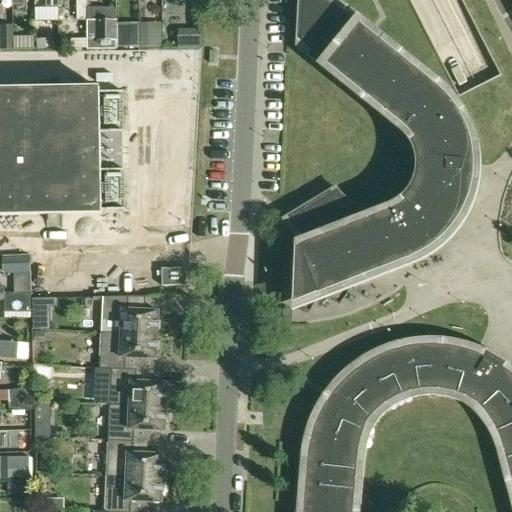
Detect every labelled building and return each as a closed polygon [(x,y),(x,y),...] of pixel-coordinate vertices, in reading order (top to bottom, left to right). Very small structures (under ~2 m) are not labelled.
[(76,0),(77,21),(87,21),(87,0),(76,0)] [(283,219),(281,220),(285,226),(290,232),(294,237),(297,241),(296,241),(292,312),(393,273),(414,265),(421,262),(427,259),(433,255),(439,251),(445,246),(450,241),(455,236),(460,229),(464,223),(468,217),(471,210),(475,202),(477,195),(479,189),(480,182),(481,174),(481,166),(481,159),(481,152),(479,145),(478,138),(476,132),(474,125),(471,119),(468,112),(466,110),(462,103),(458,98),(453,93),(448,88),(441,81),(339,0),(298,0),(297,40),(311,51),(307,56),(401,131),(406,137),(411,143),(414,150),(416,157),(417,164),(417,172),(415,179),(412,186),(408,192),(402,198),(397,202),(389,206),(382,208),(375,209),(367,208),(360,206),(353,203),(347,199),(341,194),(338,189),(332,192),(331,190),(283,219)] [(504,369),(511,356),(511,89),(506,87),(503,94),(454,0),(425,0),(498,140),(472,147),(473,150),(474,159),(474,167),(473,177),(472,184),(470,194),(468,201),(464,210),(461,214),(467,218),(440,283),(477,298),(462,350),(474,353),(483,357),(486,351),(507,363),(503,368),(504,369)] [(34,7),(34,21),(58,20),(58,7),(47,7),(34,7)] [(118,47),(118,21),(88,20),(88,46),(88,50),(118,50),(118,47)] [(139,23),(118,24),(118,47),(139,47),(139,23)] [(162,23),(140,24),(140,47),(162,47),(162,23)] [(13,26),(0,26),(0,34),(0,49),(0,50),(14,50),(14,49),(13,26)] [(35,39),(35,49),(54,49),(54,38),(35,39)] [(0,215),(46,215),(47,228),(48,229),(48,228),(61,228),(63,228),(63,215),(102,214),(102,204),(101,165),(101,126),(100,88),(61,88),(61,77),(59,77),(46,77),(45,77),(44,77),(44,88),(0,89),(0,215)] [(31,256),(3,256),(4,274),(15,274),(16,295),(31,294),(32,294),(31,256)] [(187,286),(186,270),(162,270),(163,287),(178,286),(187,286)] [(16,295),(5,295),(5,300),(5,312),(31,312),(31,294),(16,295)] [(102,322),(102,333),(121,334),(121,335),(158,336),(158,331),(161,330),(161,322),(159,321),(159,313),(145,312),(128,311),(128,298),(103,298),(102,322)] [(49,329),(49,307),(49,299),(33,299),(33,330),(49,329)] [(45,332),(34,332),(34,343),(45,343),(45,332)] [(125,370),(126,359),(157,360),(157,352),(160,351),(160,343),(158,342),(158,336),(121,335),(121,334),(101,333),(100,370),(111,370),(125,371),(125,370)] [(296,511),(360,511),(365,464),(365,457),(366,452),(368,445),(370,439),(372,434),(374,429),(377,424),(380,420),(382,418),(385,414),(390,410),(395,407),(400,404),(403,402),(409,400),(413,399),(419,397),(425,397),(428,396),(434,396),(438,396),(443,397),(449,398),(454,400),(459,402),(464,405),(469,408),(472,410),(476,415),(481,420),(484,424),(487,429),(491,435),(493,441),(496,447),(497,451),(511,507),(511,365),(508,362),(500,357),(495,354),(487,350),(483,348),(475,345),(468,343),(465,342),(459,341),(451,339),(443,338),(435,338),(428,338),(420,338),(412,339),(404,341),(398,342),(390,344),(382,347),(374,351),(367,355),(360,359),(356,362),(349,367),(343,372),(337,378),(332,384),(327,390),(324,394),(319,401),(315,408),(312,416),(309,423),(306,431),(305,436),(303,444),(302,451),(301,459),(296,511)] [(0,358),(14,359),(16,343),(0,341),(0,358)] [(110,406),(166,408),(167,403),(169,402),(169,394),(167,393),(167,384),(136,383),(137,371),(125,370),(125,371),(111,370),(110,406)] [(34,390),(8,391),(9,410),(34,410),(34,390)] [(110,406),(108,441),(133,443),(134,431),(165,432),(166,424),(168,423),(168,415),(166,414),(166,408),(110,406)] [(35,425),(35,440),(50,441),(50,426),(35,425)] [(133,454),(133,443),(108,441),(106,478),(126,479),(163,480),(163,475),(165,474),(166,466),(164,465),(164,456),(133,454)] [(9,459),(9,479),(29,479),(29,459),(9,459)] [(163,480),(126,479),(106,478),(104,511),(130,511),(131,502),(162,504),(162,495),(164,494),(165,486),(163,485),(163,480)] [(9,483),(10,495),(30,494),(29,482),(9,483)]
